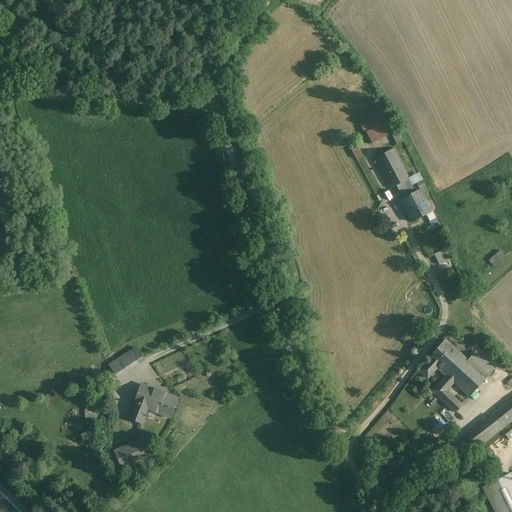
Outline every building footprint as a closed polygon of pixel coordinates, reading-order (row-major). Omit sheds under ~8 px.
[(379,126),(385,137),(398,130),(392,120),(379,126)] [(379,126),(372,130),(378,141),(385,137),(379,126)] [(356,148),(351,151),(356,159),(361,157),(356,148)] [(393,149),(374,160),(390,189),(396,186),(408,180),(409,179),(393,149)] [(396,186),(403,200),(414,194),(408,180),(396,186)] [(403,200),(400,202),(410,222),(428,212),(418,192),(414,194),(403,200)] [(432,199),(426,202),(430,211),(436,209),(432,199)] [(500,250),(488,262),(493,267),(505,255),(500,250)] [(445,376),(453,384),(468,397),(493,371),(474,353),(467,361),(445,341),(427,360),(429,361),(419,371),(427,379),(437,368),(445,376)] [(135,348),(108,366),(117,379),(144,361),(135,348)] [(446,391),(453,384),(445,376),(431,392),(454,413),(461,405),(446,391)] [(108,384),(97,388),(99,396),(111,393),(108,384)] [(177,399),(141,385),(128,419),(141,424),(147,410),(170,418),(177,399)] [(492,416),(502,429),(511,420),(511,403),(511,402),(492,416)] [(465,437),(473,447),(475,449),(502,429),(492,416),(465,437)] [(465,437),(451,448),(459,458),(473,447),(465,437)] [(148,449),(143,440),(114,452),(122,471),(159,455),(155,446),(148,449)] [(511,511),(511,504),(509,498),(499,502),(501,507),(502,511),(511,511)]
